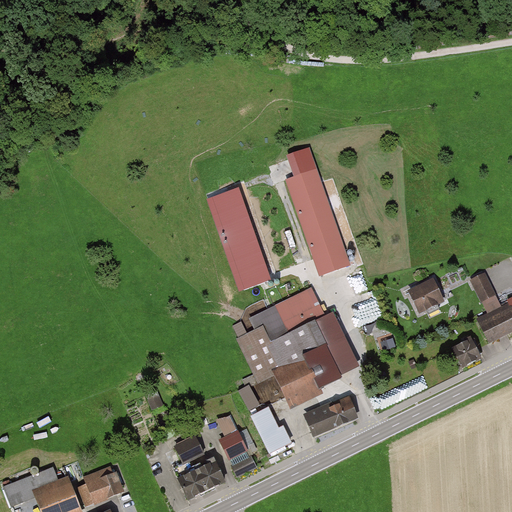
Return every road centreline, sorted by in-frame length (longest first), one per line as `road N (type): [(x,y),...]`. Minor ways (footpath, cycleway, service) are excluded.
road 1 (primary): [(218,511),(511,368)]
road 2 (track): [(232,0),(265,35),(301,53),(348,60),(511,42)]
